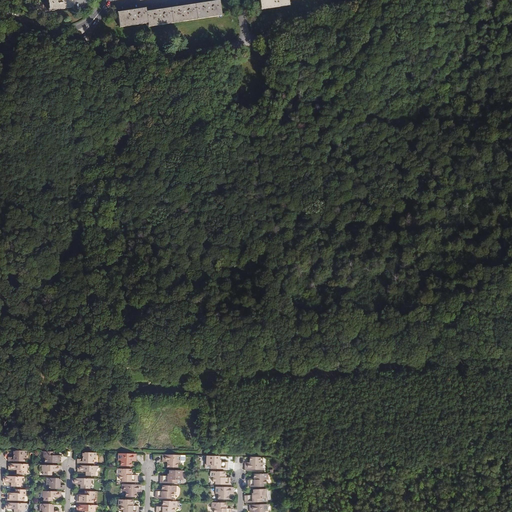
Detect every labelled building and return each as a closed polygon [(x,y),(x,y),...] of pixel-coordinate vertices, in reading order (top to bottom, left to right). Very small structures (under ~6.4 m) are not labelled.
[(73,7),(72,0),(47,0),(48,1),(50,11),(61,9),(73,7)] [(148,23),(148,27),(222,16),(219,0),(146,11),(146,7),(117,12),(120,28),(147,23),(148,23)] [(259,0),(261,10),(290,5),(289,2),(289,0),(259,0)] [(27,450),(17,450),(17,451),(15,451),(15,453),(13,453),(13,457),(9,457),(8,459),(9,461),(24,461),(24,457),(26,457),(27,450)] [(45,462),(61,462),(61,455),(54,455),(54,451),(44,451),(44,458),(45,458),(45,462)] [(96,452),(87,452),(87,453),(85,453),(85,458),(83,458),(83,459),(78,459),(79,463),(94,463),(94,459),(96,459),(96,452)] [(136,454),(119,453),(118,461),(121,461),(121,466),(131,466),(132,461),(136,461),(136,454)] [(180,455),(162,454),(162,462),(167,462),(167,467),(177,467),(177,462),(180,462),(180,455)] [(219,457),(206,456),(206,465),(205,465),(204,469),(227,470),(227,463),(221,462),(221,461),(219,461),(219,457)] [(249,463),(248,463),(247,463),(247,470),(264,470),(264,463),(260,463),(260,458),(249,458),(249,460),(249,463)] [(28,470),(28,465),(28,464),(10,463),(10,470),(18,469),(18,473),(27,473),(27,470),(28,470)] [(61,472),(61,468),(61,466),(43,465),(43,466),(43,472),(44,475),(52,475),(53,472),(61,472)] [(97,466),(78,466),(79,472),(87,472),(87,476),(95,476),(96,472),(97,472),(97,468),(97,466)] [(132,469),(118,468),(117,474),(120,475),(120,479),(123,479),(122,482),(137,482),(137,475),(133,475),(132,475),(132,472),(132,469)] [(182,471),(169,470),(169,474),(167,474),(167,476),(161,476),(160,483),(183,484),(183,481),(182,481),(182,471)] [(225,473),(211,472),(210,478),(213,478),(213,483),(216,483),(216,485),(231,485),(231,478),(226,478),(225,478),(225,476),(225,473)] [(252,480),(248,480),(248,487),(263,487),(263,484),(266,484),(266,480),(268,480),(268,474),(254,474),(254,478),(254,480),(252,480)] [(22,482),(22,478),(22,476),(4,476),(3,482),(12,482),(12,486),(20,486),(21,482),(22,482)] [(65,489),(66,486),(60,485),(60,482),(59,482),(59,480),(57,479),(47,478),(47,485),(49,485),(49,489),(65,489)] [(92,479),(73,478),(73,484),(81,484),(81,488),(90,489),(90,485),(91,485),(92,480),(92,479)] [(141,492),(141,485),(124,484),(124,486),(124,489),(124,491),(127,491),(126,497),(137,497),(137,492),(141,492)] [(176,486),(162,486),(162,489),(162,492),(160,492),(156,492),(155,499),(170,499),(170,497),(173,497),(174,492),(176,492),(176,486)] [(233,488),(215,487),(215,495),(218,495),(218,500),(228,500),(228,495),(233,496),(233,488)] [(25,496),(26,489),(15,489),(15,493),(8,493),(8,500),(24,500),(24,496),(25,496)] [(245,496),(245,503),(268,502),(268,498),(267,498),(266,489),(253,490),(253,493),(253,495),(251,495),(245,496)] [(61,498),(61,491),(43,491),(43,492),(43,497),(44,497),(44,501),(52,501),(53,498),(61,498)] [(95,498),(95,492),(85,492),(85,496),(77,496),(77,503),(93,503),(93,498),(95,498)] [(133,503),(133,500),(119,499),(119,505),(121,505),(121,510),(124,510),(124,511),(138,511),(139,506),(135,506),(133,506),(133,503)] [(177,501),(162,501),(162,504),(162,507),(161,507),(156,507),(156,511),(171,511),(174,511),(174,507),(177,507),(177,501)] [(24,503),(6,502),(6,508),(14,509),(14,511),(23,511),(23,509),(24,509),(24,505),(24,503)] [(226,503),(212,503),(211,509),(213,509),(213,511),(231,511),(232,509),(227,509),(226,509),(226,507),(226,503)]
